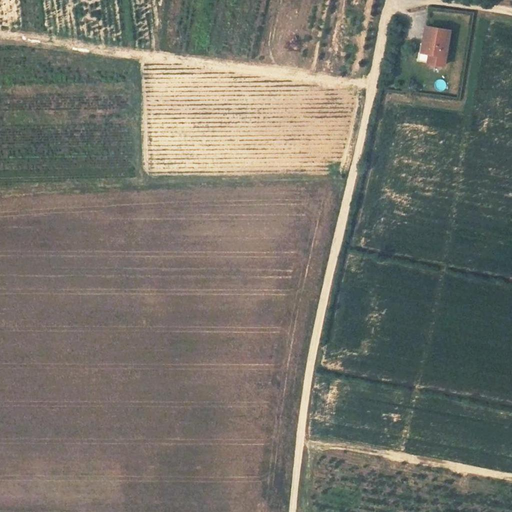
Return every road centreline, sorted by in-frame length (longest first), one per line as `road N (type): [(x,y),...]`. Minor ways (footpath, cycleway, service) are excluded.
road 1 (track): [(388,12),(322,307),(292,511)]
road 2 (track): [(300,441),(511,478)]
